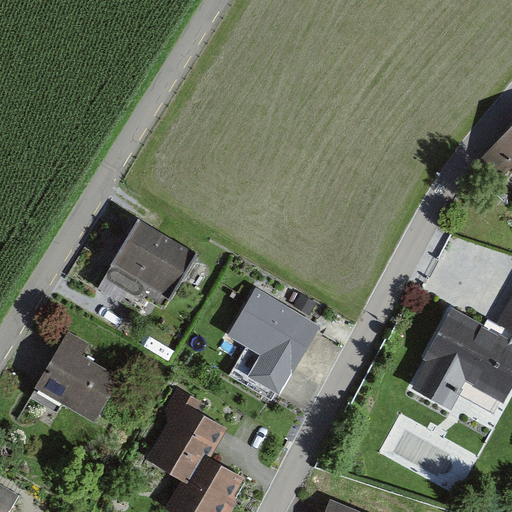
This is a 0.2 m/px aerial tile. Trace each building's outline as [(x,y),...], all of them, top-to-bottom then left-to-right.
[(511,135),(490,159),(511,179),(511,135)] [(207,259),(150,224),(124,267),(181,301),(207,259)] [(327,328),(265,291),(238,336),(301,373),(327,328)] [(511,317),(506,330),(450,303),(407,391),(465,418),(481,384),(511,399),(511,317)] [(101,354),(76,338),(43,391),(104,429),(132,384),(96,361),(101,354)] [(170,417),(181,423),(159,464),(194,482),(177,511),(244,511),(260,481),(219,459),(234,432),(203,415),(209,404),(184,391),(170,417)] [(13,511),(23,497),(0,483),(0,511),(13,511)]
